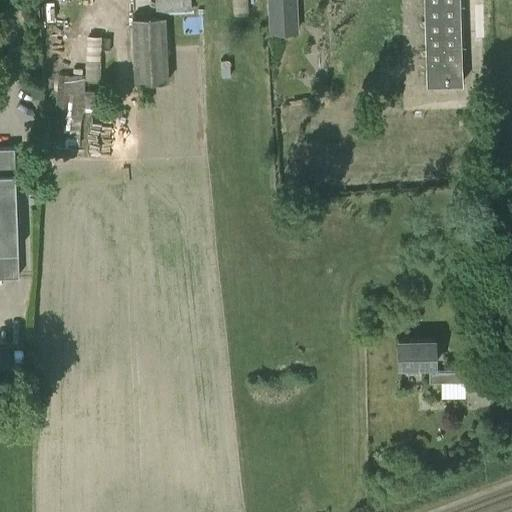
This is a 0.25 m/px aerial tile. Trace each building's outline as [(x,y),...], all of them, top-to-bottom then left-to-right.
[(269,0),(271,31),(297,30),(295,0),(269,0)] [(462,83),(459,0),(422,0),(425,84),(462,83)] [(165,88),(163,23),(130,24),(132,89),(165,88)] [(101,79),(99,43),(83,43),(85,80),(101,79)] [(83,87),(83,70),(52,71),(54,143),(81,142),(79,106),(101,106),(101,87),(83,87)] [(0,276),(19,276),(14,146),(0,146),(0,276)] [(435,364),(434,343),(434,338),(397,339),(397,365),(435,364)] [(0,381),(20,382),(21,356),(0,355),(0,381)] [(463,381),(465,381),(465,368),(428,369),(429,381),(429,398),(463,398),(463,381)]
